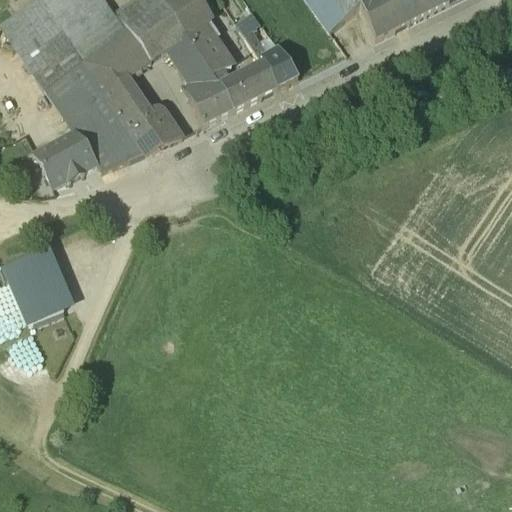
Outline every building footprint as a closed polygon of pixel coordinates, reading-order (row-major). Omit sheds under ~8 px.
[(132,0),(110,15),(99,0),(37,0),(0,25),(0,28),(43,91),(77,68),(125,37),(123,34),(160,10),(153,0),(132,0)] [(153,0),(160,10),(170,4),(175,0),(153,0)] [(193,0),(175,0),(170,4),(160,10),(182,42),(201,29),(202,29),(210,24),(193,0)] [(357,8),(350,0),(301,0),(326,33),(357,8)] [(350,0),(357,8),(366,0),(350,0)] [(383,0),(366,0),(357,8),(375,43),(399,31),(383,0)] [(402,0),(383,0),(399,31),(414,23),(402,0)] [(402,0),(414,23),(449,5),(448,3),(446,0),(402,0)] [(160,10),(123,34),(125,37),(145,67),(164,56),(188,92),(208,82),(182,42),(160,10)] [(201,29),(182,42),(208,82),(213,90),(216,89),(225,85),(220,75),(228,72),(202,29),(201,29)] [(265,55),(250,31),(240,38),(255,60),(265,55)] [(272,51),(265,55),(255,60),(260,67),(273,93),(293,83),(272,51)] [(260,67),(225,85),(216,89),(229,114),(273,93),(260,67)] [(138,156),(97,97),(77,68),(43,91),(73,135),(95,167),(100,175),(138,156)] [(147,110),(125,79),(97,97),(138,156),(143,162),(184,140),(166,115),(162,111),(160,110),(156,108),(150,109),(147,110)] [(216,89),(213,90),(189,102),(201,127),(229,114),(216,89)] [(95,167),(73,135),(34,155),(43,171),(41,172),(43,175),(44,175),(52,190),(67,182),(68,184),(71,183),(69,179),(80,173),(82,176),(84,175),(83,173),(95,167)] [(89,232),(3,269),(28,327),(60,313),(47,281),(100,259),(89,232)]
